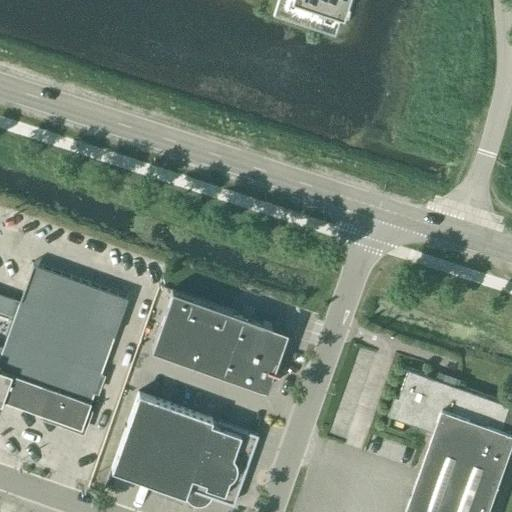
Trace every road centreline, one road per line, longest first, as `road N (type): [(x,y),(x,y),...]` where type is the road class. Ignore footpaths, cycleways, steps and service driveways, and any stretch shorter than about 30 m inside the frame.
road 1 (tertiary): [(377,209),(0,86)]
road 2 (unclassified): [(270,511),(377,209)]
road 3 (unclassified): [(460,235),(505,86),(500,0)]
